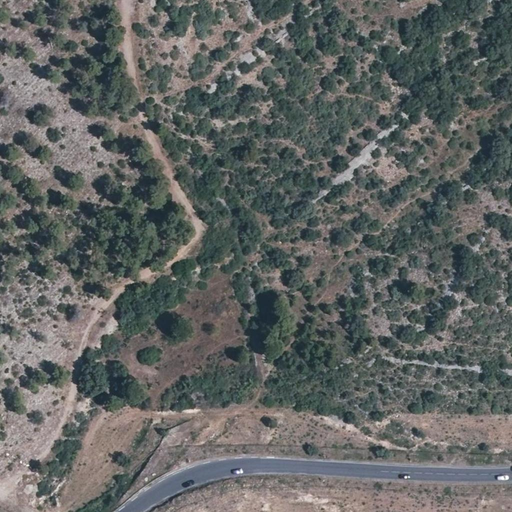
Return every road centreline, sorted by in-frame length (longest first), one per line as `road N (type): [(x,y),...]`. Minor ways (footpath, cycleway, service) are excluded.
road 1 (track): [(0,488),(33,465),(68,416),(87,330),(112,300),(190,246),(202,219),(175,183),(146,118),(123,49),(122,0)]
road 2 (primary): [(511,473),(249,464),(185,478),(127,511)]
